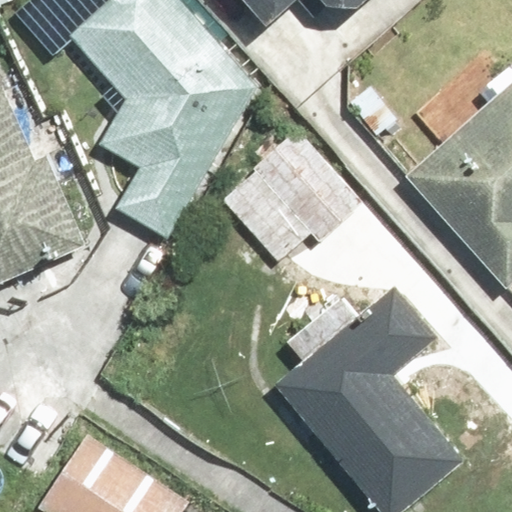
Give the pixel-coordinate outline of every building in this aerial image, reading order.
[(167,256),(260,95),(166,0),(129,0),(67,61),(117,111),(91,156),(132,180),(108,222),(167,256)] [(250,0),(266,17),(284,0),(250,0)] [(511,76),(388,195),(488,299),(511,275),(511,76)] [(0,291),(94,251),(19,78),(0,86),(0,291)] [(292,136),(211,209),(275,280),(356,207),(292,136)] [(399,291),(260,405),(347,511),(399,511),(459,463),(397,387),(446,348),(399,291)] [(93,437),(40,511),(182,511),(188,503),(93,437)]
